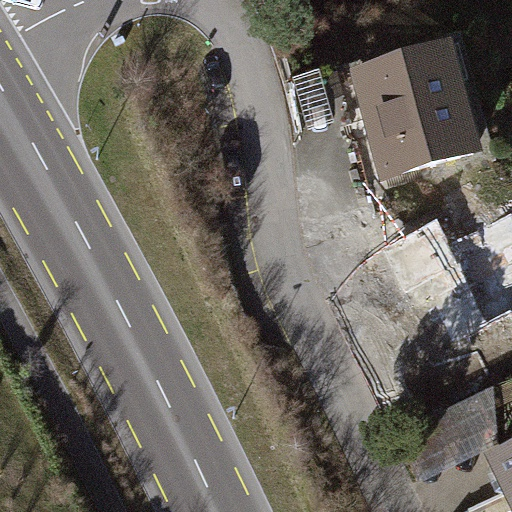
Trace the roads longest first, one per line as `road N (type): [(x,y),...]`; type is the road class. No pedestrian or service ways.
road 1 (residential): [(212,0),(247,42),(288,266),(392,511)]
road 2 (secondary): [(0,82),(131,325),(218,511)]
